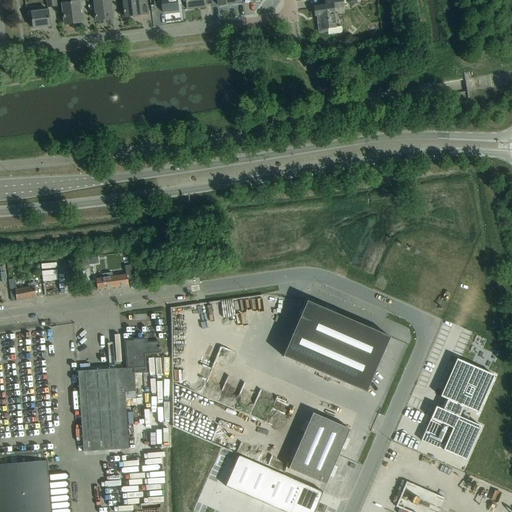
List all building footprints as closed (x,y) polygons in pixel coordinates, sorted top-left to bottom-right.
[(112,19),(111,9),(109,0),(97,0),(93,1),(96,21),(112,19)] [(137,0),(138,0),(132,1),(132,0),(123,0),(124,2),(123,2),(124,11),(123,11),(124,13),(125,17),(148,14),(145,0),(137,0)] [(154,0),(155,6),(161,5),(162,13),(178,11),(176,0),(154,0)] [(185,0),(187,9),(205,7),(204,0),(185,0)] [(324,0),(325,6),(314,8),(315,16),(319,15),(321,29),(327,29),(328,35),(340,33),(342,31),(341,27),(335,28),(333,13),(334,13),(333,9),(343,7),(342,0),(348,0),(349,4),(357,3),(356,0),(324,0)] [(81,23),(80,13),(79,3),(62,5),(65,25),(81,23)] [(31,12),(32,18),(33,29),(50,27),(48,10),(31,12)] [(103,278),(96,279),(96,280),(97,290),(128,285),(127,280),(133,280),(132,270),(131,265),(130,252),(123,253),(125,266),(126,275),(112,277),(112,273),(103,274),(103,278)] [(89,258),(82,259),(83,266),(90,265),(89,258)] [(36,297),(33,283),(28,284),(28,287),(16,289),(15,282),(9,283),(11,301),(16,301),(36,297)] [(300,316),(283,357),(366,393),(390,337),(324,309),(324,307),(306,298),(298,315),(300,316)] [(118,409),(126,409),(125,392),(135,391),(134,373),(146,372),(144,354),(160,353),(159,342),(142,343),(142,339),(133,340),(133,341),(125,341),(127,368),(123,368),(123,373),(115,374),(115,369),(116,390),(118,409)] [(456,359),(452,368),(440,398),(447,401),(442,411),(435,408),(421,441),(466,460),(480,426),(458,417),(463,406),(478,413),(494,376),(456,359)] [(83,452),(129,449),(126,409),(118,409),(116,390),(115,369),(78,371),(83,452)] [(312,413),(288,468),(325,484),(349,429),(312,413)] [(420,450),(420,459),(428,459),(429,451),(420,450)] [(0,511),(50,511),(49,494),(47,461),(42,461),(41,451),(0,454),(0,511)] [(451,481),(455,469),(442,465),(438,478),(451,481)]
